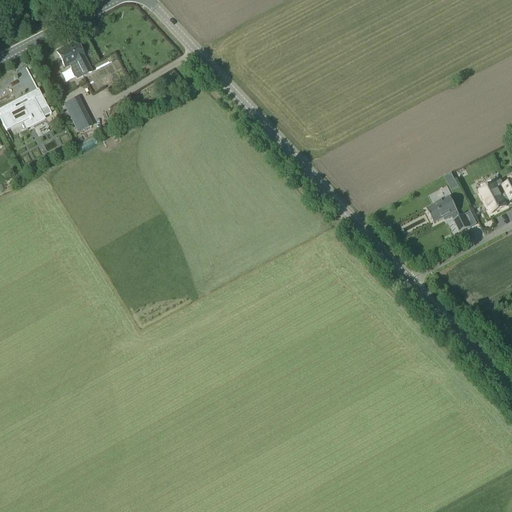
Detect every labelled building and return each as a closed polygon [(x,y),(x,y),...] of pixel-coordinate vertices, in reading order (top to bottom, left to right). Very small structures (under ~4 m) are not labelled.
[(76,44),(57,54),(64,69),(75,64),(82,77),(90,73),(76,44)] [(17,70),(30,93),(40,88),(26,65),(17,70)] [(38,92),(0,111),(0,117),(1,119),(0,119),(0,122),(6,134),(23,125),(27,132),(45,123),(40,114),(48,110),(38,92)] [(76,98),(62,105),(77,134),(91,126),(76,98)] [(51,124),(39,130),(44,139),(47,137),(50,143),(59,139),(51,124)] [(495,182),(477,191),(489,216),(508,207),(506,204),(511,200),(511,181),(503,186),(501,181),(496,184),(495,182)] [(435,205),(426,210),(433,225),(451,216),(454,221),(453,222),(459,234),(470,228),(463,216),(459,219),(456,213),(457,213),(449,198),(441,202),(440,201),(434,204),(435,205)]
